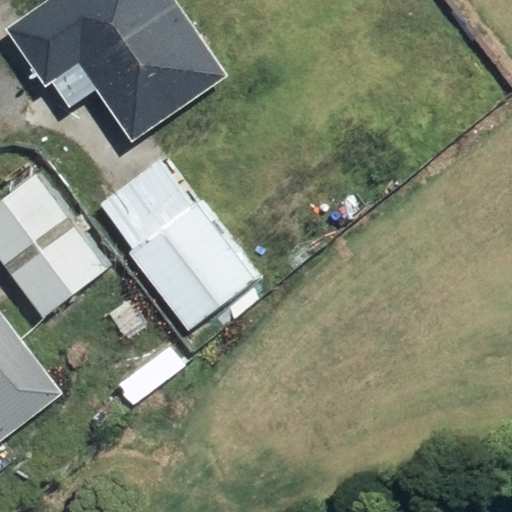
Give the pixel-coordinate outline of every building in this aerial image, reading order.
[(171,0),(56,0),(11,33),(50,87),(54,84),(73,110),(99,92),(136,143),(227,78),(171,0)] [(135,252),(130,256),(190,334),(257,283),(198,205),(194,207),(161,163),(101,209),(135,252)] [(40,178),(0,208),(0,259),(45,319),(110,271),(40,178)] [(0,455),(2,453),(0,450),(0,445),(63,398),(0,316),(0,455)] [(171,339),(121,385),(140,406),(190,361),(171,339)]
